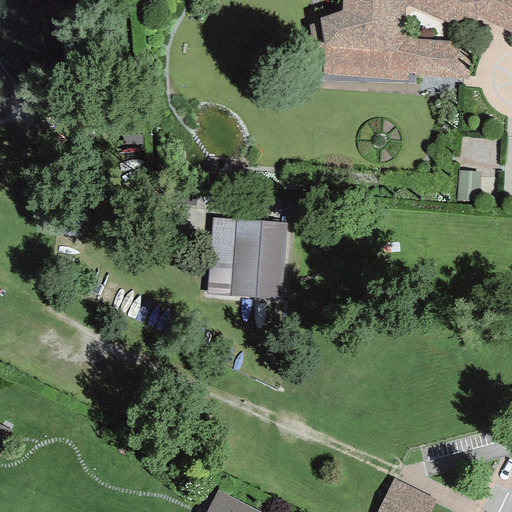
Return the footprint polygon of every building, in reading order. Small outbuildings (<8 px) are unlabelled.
[(511,0),(341,0),(341,10),(319,18),(320,22),(308,25),(313,45),(313,70),(322,70),(322,74),(415,81),(415,76),(468,80),(471,44),(402,39),(404,13),(404,8),(407,7),(410,8),(469,33),(478,18),(511,32),(511,0)] [(463,134),(461,157),(496,159),(497,136),(463,134)] [(212,180),(247,180),(247,159),(213,159),(212,180)] [(479,207),(481,174),(459,172),(457,205),(479,207)] [(285,227),(211,222),(207,284),(215,284),(214,297),(280,301),(285,227)] [(428,511),(434,500),(392,480),(376,511),(428,511)] [(258,511),(216,492),(205,511),(258,511)]
